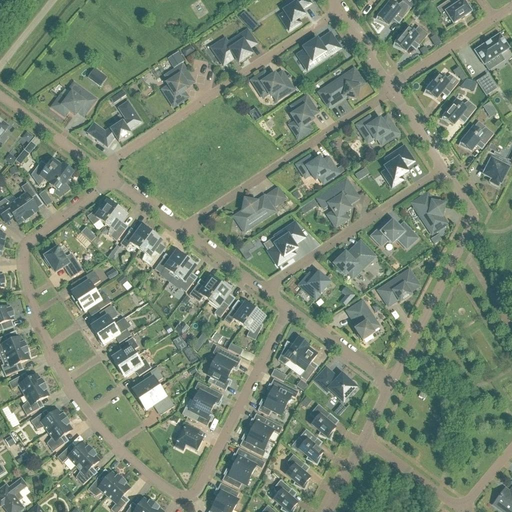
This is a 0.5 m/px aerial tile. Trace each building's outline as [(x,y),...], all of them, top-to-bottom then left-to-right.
[(285,14),(280,18),(289,32),(300,25),(297,21),(304,17),(300,12),(310,6),(306,0),(295,0),(286,6),(289,10),(284,13),(285,14)] [(465,5),(463,2),(452,9),(448,3),(437,10),(444,21),(448,18),(453,26),(471,14),(469,11),(470,9),(470,7),(469,5),(467,5),(465,5)] [(411,10),(402,3),(396,8),(391,4),(383,13),(381,13),(377,21),(384,24),(388,27),(396,17),(401,22),(411,10)] [(244,14),(239,18),(245,25),(250,20),(244,14)] [(428,36),(418,28),(413,34),(408,30),(400,39),(398,39),(395,47),(401,50),(405,53),(413,43),(419,48),(428,36)] [(225,40),(213,49),(224,65),(236,57),(239,62),(252,53),(249,49),(256,44),(248,31),(228,44),(225,40)] [(305,52),(298,57),(305,68),(325,55),(328,58),(329,57),(340,50),(330,36),(318,44),(317,42),(304,50),(305,52)] [(484,66),(509,50),(500,36),(475,52),(484,66)] [(464,45),(459,50),(464,54),(469,48),(464,45)] [(185,59),(194,53),(191,48),(182,53),(185,59)] [(425,48),(419,52),(423,58),(429,54),(425,48)] [(178,53),(168,60),(174,70),(184,63),(178,53)] [(173,107),(186,99),(183,94),(188,90),(187,87),(192,84),(182,68),(166,78),(170,83),(167,85),(169,88),(163,92),(173,107)] [(107,79),(95,70),(89,78),(101,87),(107,79)] [(344,98),(356,101),(359,89),(363,86),(354,72),(330,88),(319,95),(329,109),(339,102),(344,98)] [(292,91),(282,75),(276,79),(275,76),(268,81),(264,75),(252,83),(263,98),(268,95),(270,98),(273,96),(277,101),(292,91)] [(487,76),(476,83),(477,84),(486,97),(496,90),(487,76)] [(459,84),(450,77),(444,81),(439,77),(431,87),(429,86),(425,95),(432,98),(436,101),(444,90),(450,95),(459,84)] [(301,85),(296,89),(299,94),(304,90),(301,85)] [(61,98),(53,109),(64,117),(68,112),(75,117),(78,113),(83,117),(94,102),(81,92),(73,86),(68,93),(72,95),(67,102),(61,98)] [(113,89),(106,94),(110,100),(117,96),(113,89)] [(298,139),(310,132),(306,126),(313,122),(310,118),(316,114),(306,100),(292,109),(296,114),(292,117),(296,124),(291,128),(298,139)] [(476,110),(468,103),(461,108),(456,103),(448,113),(447,112),(443,121),(450,124),(453,127),(461,117),(467,121),(476,110)] [(94,125),(87,134),(107,149),(114,140),(115,139),(118,144),(130,136),(128,132),(141,124),(128,104),(118,110),(126,121),(122,124),(113,130),(112,129),(105,134),(94,125)] [(337,114),(332,117),(337,125),(342,122),(337,114)] [(397,136),(387,120),(381,123),(380,121),(373,126),(369,120),(358,128),(368,143),(373,139),(375,142),(378,140),(382,146),(397,136)] [(0,138),(8,128),(0,121),(0,138)] [(493,136),(485,129),(479,134),(473,130),(466,139),(464,138),(460,147),(467,150),(470,153),(479,143),(484,147),(493,136)] [(488,150),(499,156),(501,151),(490,146),(488,150)] [(413,164),(404,149),(385,161),(389,167),(385,169),(387,172),(382,175),(391,189),(403,182),(400,179),(407,174),(404,170),(413,164)] [(15,163),(21,167),(29,156),(24,152),(15,163)] [(494,156),(494,157),(487,154),(481,166),(487,169),(483,177),(491,181),(490,185),(498,189),(499,185),(501,186),(502,184),(503,185),(507,178),(505,178),(511,166),(505,163),(506,162),(494,156)] [(9,156),(5,162),(10,166),(15,161),(9,156)] [(313,165),(309,160),(298,167),(305,179),(311,175),(315,182),(320,179),(323,184),(337,175),(328,161),(322,164),(320,160),(313,165)] [(49,186),(63,167),(57,163),(56,165),(52,162),(46,170),(39,166),(31,177),(39,188),(44,181),(50,185),(49,186)] [(63,167),(49,186),(56,191),(54,196),(60,200),(70,192),(65,185),(73,174),(63,167)] [(12,177),(19,174),(17,168),(10,171),(12,177)] [(358,200),(345,180),(316,199),(323,210),(329,207),(333,214),(328,217),(335,229),(347,221),(343,216),(350,211),(348,207),(358,200)] [(17,202),(30,221),(33,217),(33,216),(38,212),(30,201),(36,197),(27,185),(21,189),(26,196),(17,202)] [(275,208),(285,201),(278,190),(267,197),(275,208)] [(47,208),(52,204),(45,193),(39,197),(47,208)] [(432,235),(446,226),(441,219),(444,207),(432,204),(427,197),(413,206),(432,235)] [(273,213),(264,200),(257,204),(245,202),(242,214),(235,219),(244,233),(273,213)] [(30,221),(17,202),(11,206),(5,201),(0,204),(0,217),(6,226),(14,220),(19,226),(24,222),(25,223),(30,221)] [(314,201),(308,204),(312,210),(318,207),(314,201)] [(105,226),(119,208),(112,204),(111,206),(107,203),(101,212),(98,210),(87,219),(93,227),(100,222),(105,226)] [(119,208),(105,226),(115,233),(111,239),(117,243),(125,231),(121,228),(120,226),(127,217),(123,215),(125,213),(119,208)] [(399,230),(393,224),(386,230),(383,228),(372,238),(381,248),(388,241),(392,245),(397,240),(407,250),(417,240),(403,226),(399,230)] [(276,248),(268,253),(277,267),(292,258),(296,255),(294,252),(296,251),(294,246),(297,244),(304,240),(304,239),(301,234),(299,233),(299,231),(298,231),(298,230),(295,225),(275,238),(279,244),(275,246),(276,248)] [(91,244),(96,239),(86,229),(81,234),(91,244)] [(140,252),(153,234),(147,229),(145,231),(142,229),(136,237),(133,238),(129,234),(120,246),(126,250),(130,245),(140,252)] [(153,234),(140,252),(144,255),(142,262),(151,269),(160,257),(155,254),(155,251),(161,243),(158,240),(159,238),(153,234)] [(438,237),(431,242),(434,247),(441,242),(438,237)] [(374,259),(360,244),(347,257),(345,256),(341,260),(340,259),(336,262),(337,264),(335,266),(338,269),(337,271),(340,274),(341,273),(345,277),(348,274),(353,279),(374,259)] [(67,259),(63,258),(58,250),(45,259),(46,260),(44,261),(48,268),(50,267),(55,274),(64,269),(71,280),(82,272),(71,256),(67,259)] [(169,284),(187,259),(181,255),(180,257),(176,254),(170,263),(168,263),(163,260),(155,271),(160,276),(159,277),(169,284)] [(187,259),(169,284),(180,292),(181,291),(185,294),(194,282),(190,279),(189,277),(196,268),(192,266),(194,264),(187,259)] [(110,282),(118,276),(115,271),(107,276),(110,282)] [(75,306),(95,293),(92,288),(100,283),(94,273),(80,282),(83,287),(71,294),(73,297),(71,299),(76,305),(75,306)] [(400,304),(410,297),(408,294),(418,287),(409,273),(379,293),(388,307),(398,300),(400,304)] [(309,277),(299,288),(315,303),(320,297),(331,286),(319,275),(314,280),(310,277),(310,276),(309,277)] [(122,287),(127,282),(123,277),(117,282),(122,287)] [(198,285),(189,297),(195,301),(199,304),(203,299),(209,303),(222,285),(216,280),(214,282),(211,279),(204,288),(202,288),(198,285)] [(222,285),(209,303),(218,310),(214,315),(220,320),(229,308),(224,304),(224,302),(230,294),(227,291),(228,289),(222,285)] [(95,293),(75,306),(76,306),(80,313),(82,311),(84,314),(96,307),(99,312),(111,305),(105,295),(99,299),(95,293)] [(186,297),(181,304),(185,307),(190,300),(186,297)] [(363,343),(373,336),(371,332),(377,328),(362,304),(348,314),(359,330),(356,332),(358,335),(356,336),(359,341),(361,340),(363,343)] [(243,328),(256,310),(250,306),(249,307),(245,305),(239,314),(237,314),(232,311),(224,322),(230,327),(234,321),(243,328)] [(3,310),(2,307),(0,307),(0,333),(3,332),(1,326),(13,321),(12,319),(13,319),(13,314),(11,310),(10,311),(9,308),(3,310)] [(96,339),(114,327),(110,322),(118,317),(111,307),(99,315),(103,320),(91,328),(91,330),(91,331),(93,335),(95,335),(97,338),(96,338),(96,339)] [(256,310),(243,328),(249,333),(246,338),(255,342),(261,330),(258,328),(265,319),(261,317),(263,315),(256,310)] [(114,327),(96,339),(97,338),(99,341),(98,342),(101,346),(102,347),(103,348),(115,340),(119,345),(131,337),(127,331),(129,329),(124,320),(113,327),(114,327)] [(177,328),(175,331),(182,339),(189,329),(185,326),(182,331),(177,328)] [(215,334),(210,340),(217,345),(222,338),(215,334)] [(0,358),(0,360),(27,349),(26,349),(24,345),(23,345),(20,339),(7,344),(5,338),(0,339),(0,358)] [(118,370),(136,358),(133,352),(138,349),(132,339),(119,348),(122,353),(113,359),(115,362),(114,363),(118,370)] [(180,346),(176,349),(178,353),(185,349),(179,339),(177,341),(180,346)] [(210,351),(214,345),(208,341),(204,347),(210,351)] [(294,367),(308,348),(299,341),(291,351),(285,348),(278,362),(284,367),(289,363),(294,367)] [(191,349),(196,353),(201,346),(196,342),(191,349)] [(240,358),(243,352),(231,345),(227,351),(240,358)] [(308,348),(294,367),(295,367),(295,366),(304,373),(300,379),(306,383),(315,371),(310,368),(310,366),(316,357),(313,354),(314,352),(308,348)] [(27,349),(0,360),(4,368),(1,368),(2,371),(5,378),(19,373),(17,366),(29,361),(27,355),(28,355),(27,350),(27,349)] [(189,349),(183,352),(187,359),(193,356),(189,349)] [(212,367),(230,375),(233,369),(236,371),(241,361),(216,349),(213,355),(217,357),(212,367)] [(136,358),(118,370),(122,377),(124,376),(126,379),(135,373),(139,378),(151,370),(145,361),(140,364),(136,358)] [(227,382),(230,375),(212,367),(207,377),(211,379),(208,384),(214,388),(225,393),(230,383),(227,382)] [(139,402),(159,389),(156,384),(163,380),(156,370),(143,379),(146,384),(132,392),(133,393),(132,394),(135,399),(137,399),(139,402)] [(338,381),(326,370),(315,383),(327,394),(329,392),(343,405),(357,390),(355,389),(355,387),(355,385),(353,383),(351,383),(349,384),(342,377),(338,381)] [(283,384),(286,378),(274,371),(271,377),(283,384)] [(25,397),(45,386),(44,386),(41,382),(40,382),(37,377),(25,383),(22,377),(8,385),(12,391),(19,387),(25,397)] [(269,399),(286,407),(291,398),(295,400),(298,394),(273,381),(268,391),(272,392),(269,399)] [(296,388),(303,393),(307,387),(300,382),(296,388)] [(194,402),(211,411),(215,405),(218,407),(223,397),(198,384),(194,391),(199,393),(194,402)] [(45,386),(25,397),(28,403),(22,409),(27,418),(40,410),(37,404),(49,398),(45,392),(46,391),(45,386)] [(159,389),(139,402),(142,406),(140,407),(144,412),(145,411),(146,412),(153,408),(154,409),(156,410),(161,417),(174,408),(170,401),(168,403),(159,389)] [(281,418),(286,407),(269,399),(266,405),(262,403),(257,413),(268,418),(271,413),(281,418)] [(307,400),(302,407),(307,411),(312,404),(307,400)] [(208,417),(211,411),(194,402),(189,411),(185,409),(182,416),(207,429),(212,419),(208,417)] [(329,440),(332,434),(335,430),(325,422),(329,416),(318,407),(310,416),(316,421),(312,427),(321,435),(320,436),(329,440)] [(342,407),(334,415),(339,420),(347,411),(342,407)] [(7,408),(1,411),(5,419),(11,416),(7,408)] [(48,434),(67,421),(66,420),(63,417),(62,417),(58,412),(47,420),(43,415),(31,423),(37,432),(44,429),(48,434)] [(251,433),(268,442),(273,433),(279,436),(282,429),(256,416),(251,426),(254,427),(251,433)] [(67,421),(48,434),(52,439),(47,446),(53,454),(65,445),(61,440),(72,432),(68,426),(69,426),(67,421)] [(196,453),(202,441),(192,435),(195,430),(183,424),(181,430),(184,432),(175,449),(182,452),(185,448),(196,453)] [(17,428),(12,430),(15,440),(21,438),(17,428)] [(316,465),(320,458),(322,455),(312,446),(317,441),(306,431),(299,440),(303,446),(299,451),(309,459),(308,461),(316,465)] [(264,452),(268,442),(251,433),(248,439),(245,438),(240,448),(263,460),(266,453),(264,452)] [(11,438),(6,442),(9,448),(15,444),(11,438)] [(76,468),(93,452),(92,452),(88,449),(87,450),(83,445),(73,454),(68,449),(57,459),(62,465),(68,459),(76,468)] [(233,468),(251,477),(255,468),(261,471),(265,464),(238,451),(233,460),(236,462),(233,468)] [(93,452),(76,468),(80,472),(76,479),(83,487),(94,477),(89,472),(99,463),(95,458),(96,457),(93,453),(93,452)] [(304,490),(307,483),(310,480),(300,472),(304,466),(293,457),(286,465),(291,471),(286,476),(296,484),(295,486),(304,490)] [(246,487),(251,477),(233,468),(230,474),(227,472),(222,482),(239,491),(242,485),(246,487)] [(107,498),(122,481),(117,478),(117,479),(112,475),(103,485),(97,480),(88,492),(95,499),(102,494),(107,498)] [(18,494),(26,488),(21,481),(9,490),(6,487),(0,491),(0,508),(0,509),(3,507),(5,511),(21,511),(24,510),(18,503),(22,500),(18,494)] [(122,481),(107,498),(116,505),(110,511),(111,511),(119,511),(126,505),(121,501),(130,490),(125,486),(126,485),(122,481)] [(283,511),(292,511),(294,509),(297,505),(287,497),(291,491),(280,482),(273,490),(278,496),(274,502),(283,510),(282,511),(283,511)] [(216,503),(233,511),(238,502),(236,501),(239,495),(220,485),(215,495),(219,497),(216,503)] [(511,511),(511,492),(510,495),(504,491),(494,506),(502,511),(511,511)] [(150,511),(155,506),(154,505),(150,503),(149,504),(143,501),(136,511),(130,508),(127,511),(150,511)] [(232,511),(233,511),(216,503),(211,511),(232,511)]
